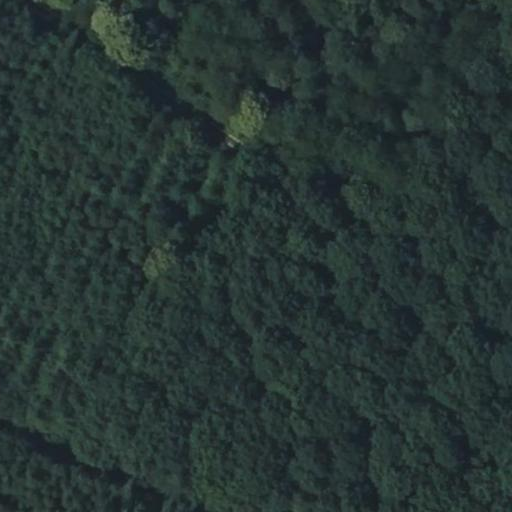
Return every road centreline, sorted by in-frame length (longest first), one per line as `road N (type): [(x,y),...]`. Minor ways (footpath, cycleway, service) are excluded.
road 1 (track): [(511,344),(21,0)]
road 2 (track): [(176,511),(0,438)]
